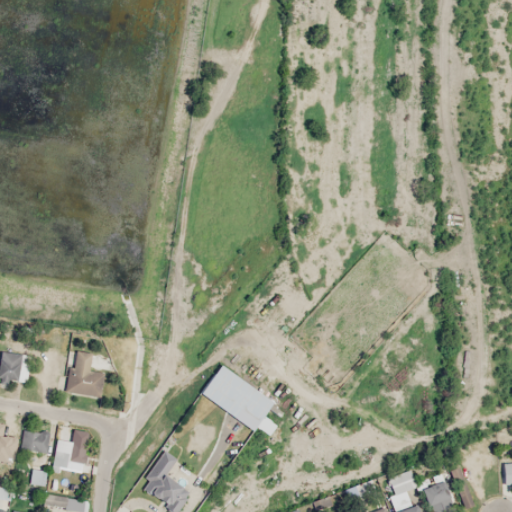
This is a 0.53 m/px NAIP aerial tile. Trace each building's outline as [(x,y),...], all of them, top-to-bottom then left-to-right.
[(90,354),(73,350),(64,391),(97,397),(102,372),(87,369),(90,354)] [(0,379),(25,382),(29,355),(0,351),(0,379)] [(209,387),(246,411),(253,401),(259,406),(265,397),(221,369),(209,387)] [(20,451),(47,451),(47,431),(20,431),(20,451)] [(85,442),(70,439),(67,455),(56,453),(55,458),(81,463),(85,442)] [(138,487),(165,504),(176,486),(161,476),(174,456),(163,449),(138,487)] [(511,482),(511,461),(502,462),(502,483),(511,482)] [(29,484),(44,484),(44,470),(29,470),(29,484)] [(393,511),(415,511),(410,492),(422,489),(428,511),(447,506),(438,473),(411,480),(408,470),(383,477),(393,511)] [(42,507),(83,511),(85,498),(44,494),(42,507)]
